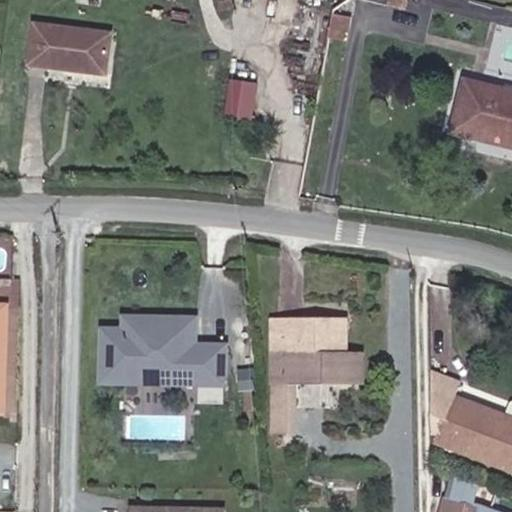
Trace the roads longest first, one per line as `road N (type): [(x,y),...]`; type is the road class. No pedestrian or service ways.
road 1 (residential): [(421,242),(185,210),(73,211)]
road 2 (residential): [(73,211),(69,511)]
road 3 (residential): [(43,511),(48,212)]
road 4 (residential): [(421,242),(424,511)]
